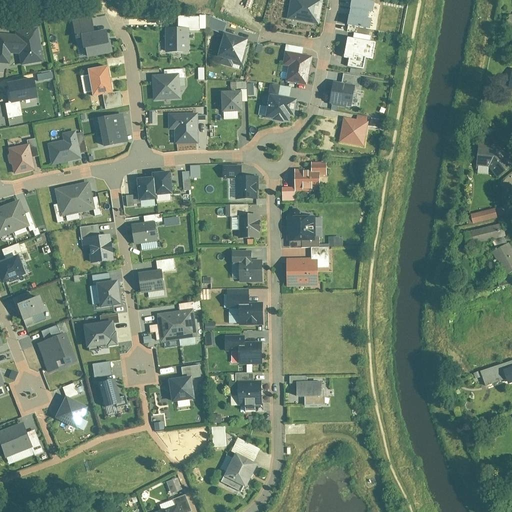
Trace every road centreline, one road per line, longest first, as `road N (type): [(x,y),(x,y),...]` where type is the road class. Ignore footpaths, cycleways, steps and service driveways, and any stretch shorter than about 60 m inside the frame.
road 1 (residential): [(250,511),(273,481),(277,456),(273,152)]
road 2 (residential): [(114,167),(141,371)]
road 3 (residential): [(144,160),(131,44),(118,24)]
road 4 (residential): [(273,152),(144,160)]
road 5 (residential): [(326,46),(313,112),(273,152)]
